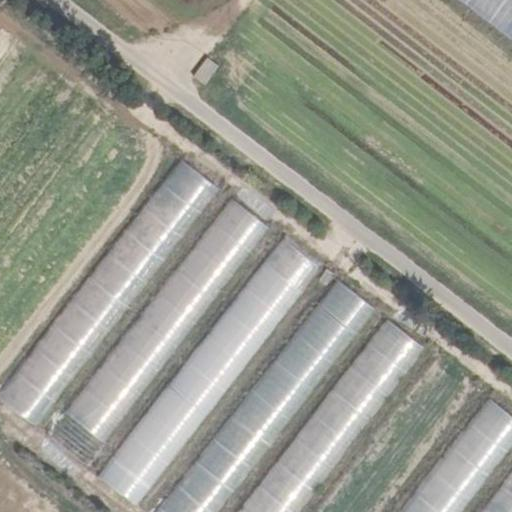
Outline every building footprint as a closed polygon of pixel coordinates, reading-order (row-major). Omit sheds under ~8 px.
[(183,0),(122,0),(163,30),(185,1),(183,0)] [(511,0),(457,0),(511,40),(511,0)] [(206,59),(192,78),(203,86),(217,66),(206,59)] [(175,153),(2,399),(44,429),(217,183),(175,153)] [(226,193),(50,451),(89,478),(265,219),(226,193)] [(128,511),(145,511),(316,258),(275,231),(100,493),(128,511)] [(330,273),(174,499),(158,488),(142,511),(143,511),(228,511),(373,303),(330,273)] [(303,511),(317,493),(318,493),(426,343),(382,312),(237,511),(303,511)] [(511,409),(485,390),(398,511),(461,511),(511,440),(511,409)] [(511,511),(511,463),(476,511),(511,511)]
